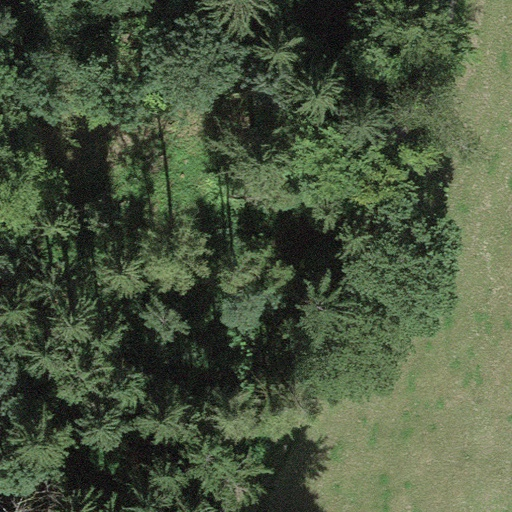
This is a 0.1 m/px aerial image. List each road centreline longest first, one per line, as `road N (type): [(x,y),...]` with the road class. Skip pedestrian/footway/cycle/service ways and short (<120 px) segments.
road 1 (track): [(445,0),(409,133),(327,340),(244,511)]
road 2 (track): [(409,133),(350,148),(272,94),(206,0)]
